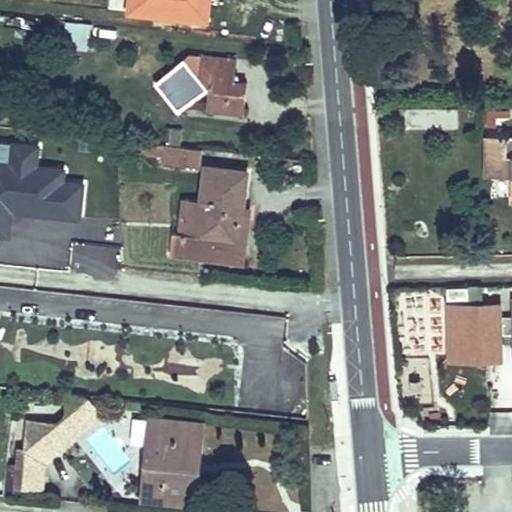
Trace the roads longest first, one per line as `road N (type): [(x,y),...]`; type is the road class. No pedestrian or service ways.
road 1 (secondary): [(332,0),(370,454)]
road 2 (unclassified): [(370,454),(511,450)]
